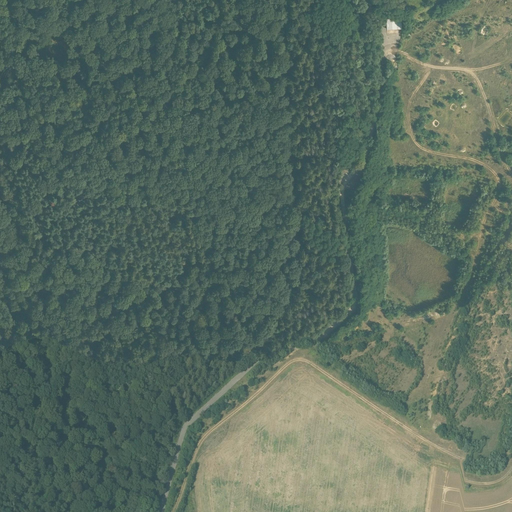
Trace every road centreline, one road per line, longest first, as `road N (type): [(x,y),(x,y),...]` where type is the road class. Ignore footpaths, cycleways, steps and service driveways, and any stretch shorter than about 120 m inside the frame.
road 1 (track): [(285,0),(284,107),(296,229),(288,269),(270,301),(238,315),(172,279),(86,267)]
road 2 (track): [(178,511),(202,452),(294,375),(468,478),(494,480),(511,467)]
road 3 (unclassified): [(121,511),(0,249)]
road 4 (track): [(433,53),(414,82),(413,122),(427,137),(497,159),(500,180),(483,218)]
road 5 (track): [(511,155),(472,59),(387,36)]
road 6 (unknown): [(116,500),(22,489),(0,507)]
